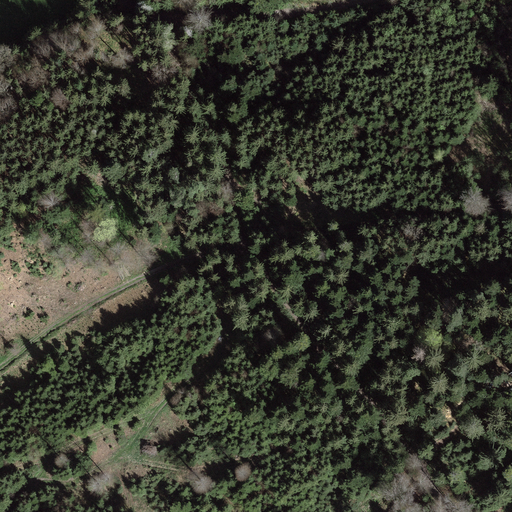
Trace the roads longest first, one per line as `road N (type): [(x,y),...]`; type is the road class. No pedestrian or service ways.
road 1 (track): [(123,0),(164,22),(217,143),(245,248),(394,428),(445,511)]
road 2 (track): [(0,373),(59,313),(181,260),(307,230),(511,211)]
road 3 (track): [(164,22),(364,0)]
